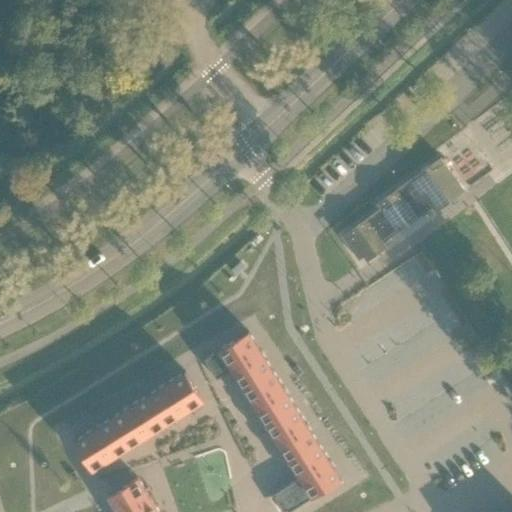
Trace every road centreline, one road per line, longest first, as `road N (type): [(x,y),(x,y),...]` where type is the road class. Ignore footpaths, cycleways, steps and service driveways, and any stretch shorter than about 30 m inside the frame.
road 1 (secondary): [(262,132),(89,273),(0,322)]
road 2 (secondary): [(402,0),(262,132)]
road 3 (residential): [(200,0),(194,36),(205,65),(262,132)]
road 4 (unknown): [(291,228),(393,151)]
